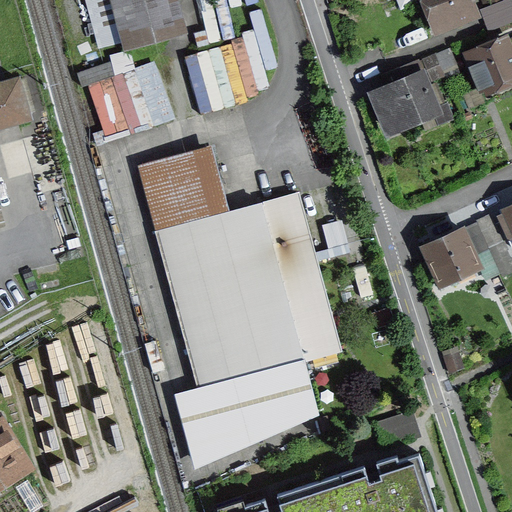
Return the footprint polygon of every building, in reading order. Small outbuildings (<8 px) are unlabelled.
[(178,0),(110,0),(123,44),(186,27),(178,0)] [(419,0),(433,36),(478,19),(471,0),(419,0)] [(508,36),(464,53),(481,98),(511,86),(511,46),(510,41),(508,36)] [(105,135),(175,114),(157,55),(137,61),(132,47),(83,62),(105,135)] [(372,89),(389,134),(444,114),(428,68),(372,89)] [(0,120),(28,114),(18,73),(0,77),(0,120)] [(212,141),(137,162),(198,383),(174,390),(195,466),(319,410),(305,358),(342,348),(298,188),(230,207),(212,141)] [(511,201),(501,206),(511,233),(511,201)] [(464,227),(419,246),(438,289),(483,270),(464,227)] [(0,486),(33,467),(2,415),(0,416),(0,486)] [(365,468),(323,483),(332,511),(438,511),(418,451),(377,464),(381,477),(370,481),(365,468)] [(111,511),(145,511),(133,481),(104,492),(111,511)] [(332,511),(323,483),(278,497),(282,510),(276,511),(267,511),(264,500),(226,511),(332,511)]
